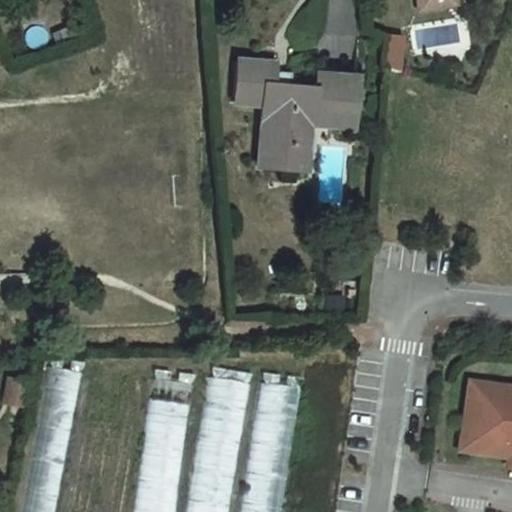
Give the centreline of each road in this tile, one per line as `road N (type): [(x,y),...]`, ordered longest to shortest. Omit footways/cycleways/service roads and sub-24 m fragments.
road 1 (residential): [(403,346),(379,511)]
road 2 (residential): [(403,346),(409,294),(511,304)]
